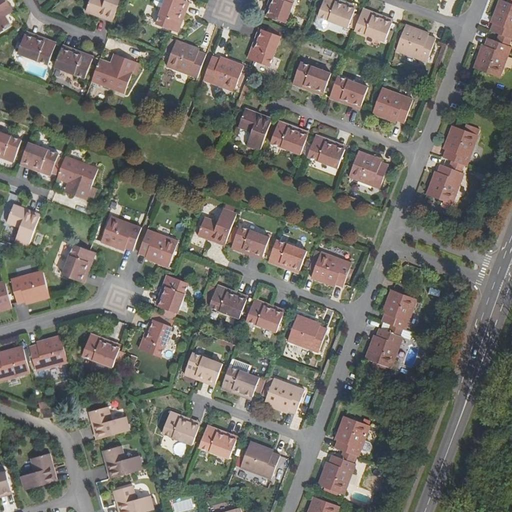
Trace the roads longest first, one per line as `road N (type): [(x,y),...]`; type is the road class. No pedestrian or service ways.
road 1 (tertiary): [(422,511),(508,279)]
road 2 (residential): [(231,269),(359,317)]
road 3 (residential): [(312,444),(359,317)]
road 4 (residential): [(295,106),(421,151)]
road 5 (residential): [(84,493),(69,434),(0,411)]
road 6 (residential): [(421,151),(467,26)]
road 7 (residential): [(194,399),(312,444)]
road 8 (residential): [(508,279),(390,235)]
road 9 (residential): [(119,300),(0,333)]
